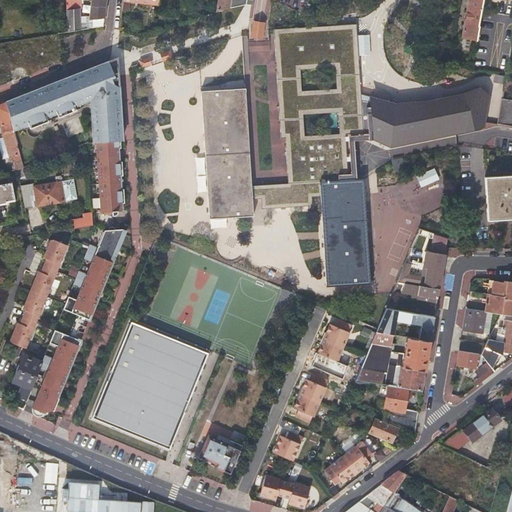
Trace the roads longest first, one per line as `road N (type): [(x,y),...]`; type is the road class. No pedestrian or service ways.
road 1 (residential): [(0,416),(229,511)]
road 2 (residential): [(433,429),(462,264),(511,263)]
road 3 (residential): [(233,511),(318,314)]
road 4 (residential): [(0,96),(107,52),(113,0)]
road 5 (residential): [(433,429),(332,511)]
